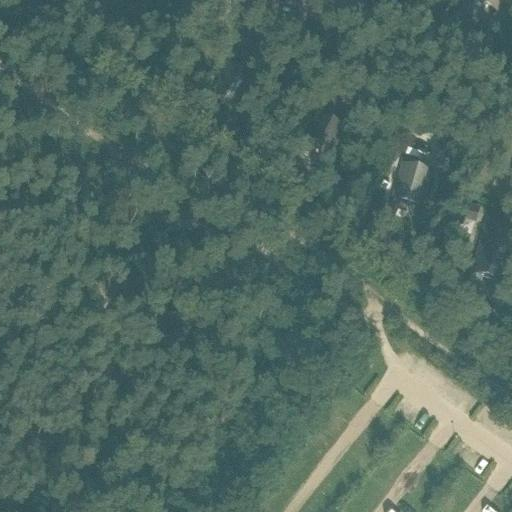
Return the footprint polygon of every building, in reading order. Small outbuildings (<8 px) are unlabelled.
[(480,0),(498,10),(503,0),(480,0)] [(213,93),(239,107),(253,80),(227,66),(213,93)] [(400,103),(400,114),(401,114),(412,114),(412,104),(400,103)] [(303,146),(330,159),(343,132),(316,119),(303,146)] [(393,197),(422,205),(430,177),(402,168),(393,197)] [(479,209),(465,205),(460,219),(474,224),(479,209)] [(472,272),(501,280),(511,238),(511,237),(484,229),(472,272)]
